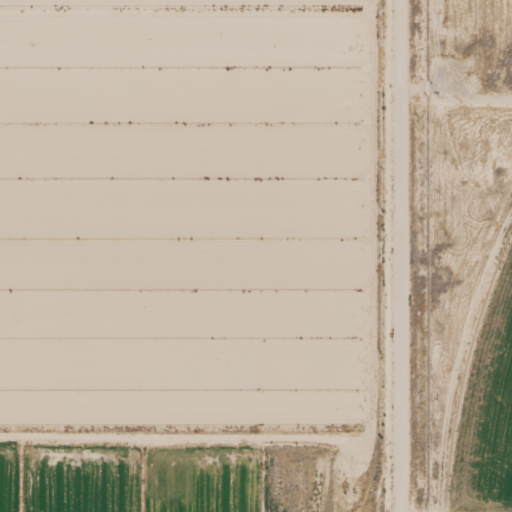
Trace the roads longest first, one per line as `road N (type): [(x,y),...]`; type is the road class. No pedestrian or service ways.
road 1 (residential): [(396,511),(396,0)]
road 2 (residential): [(0,218),(396,238)]
